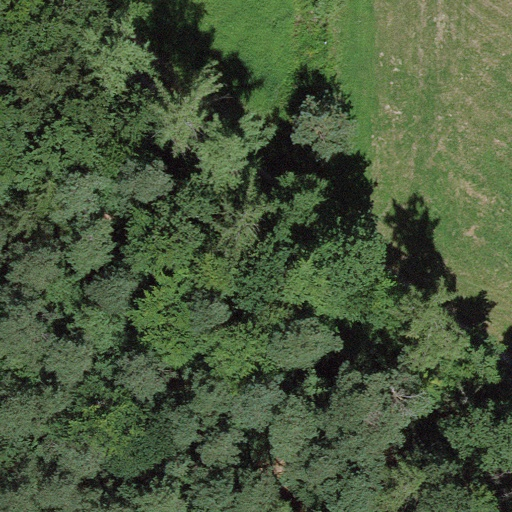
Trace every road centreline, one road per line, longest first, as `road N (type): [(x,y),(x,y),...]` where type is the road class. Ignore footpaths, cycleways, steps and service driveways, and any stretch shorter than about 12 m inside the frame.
road 1 (track): [(79,0),(335,242),(511,381)]
road 2 (track): [(343,0),(335,242)]
